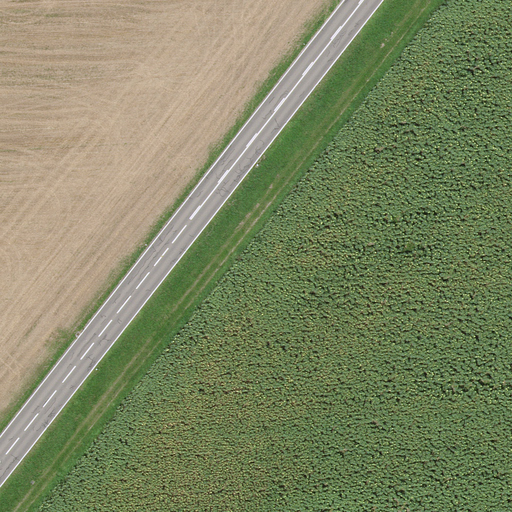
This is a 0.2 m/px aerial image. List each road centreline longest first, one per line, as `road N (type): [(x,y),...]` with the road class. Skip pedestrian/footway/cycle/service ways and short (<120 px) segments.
road 1 (track): [(431,0),(27,511)]
road 2 (primary): [(0,464),(366,0)]
